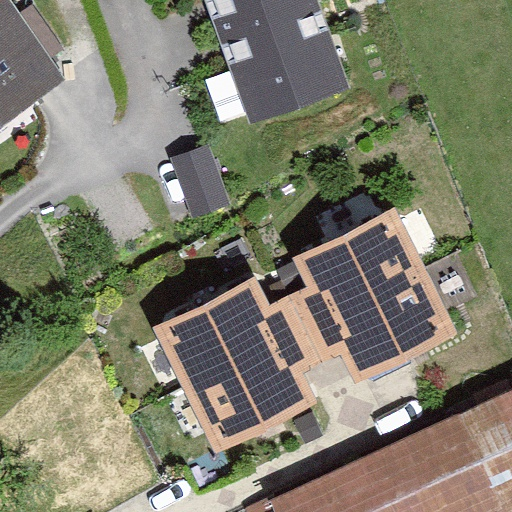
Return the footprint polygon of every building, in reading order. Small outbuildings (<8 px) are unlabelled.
[(0,0),(0,129),(60,86),(1,0),(0,0)] [(316,0),(200,0),(245,122),(349,89),(316,0)] [(218,144),(186,149),(194,205),(226,200),(218,144)] [(396,211),(293,260),(304,287),(294,295),(326,362),(344,359),(354,387),(464,330),(396,211)] [(253,281),(148,332),(213,455),(314,409),(253,281)] [(511,511),(511,400),(241,510),(241,511),(511,511)]
